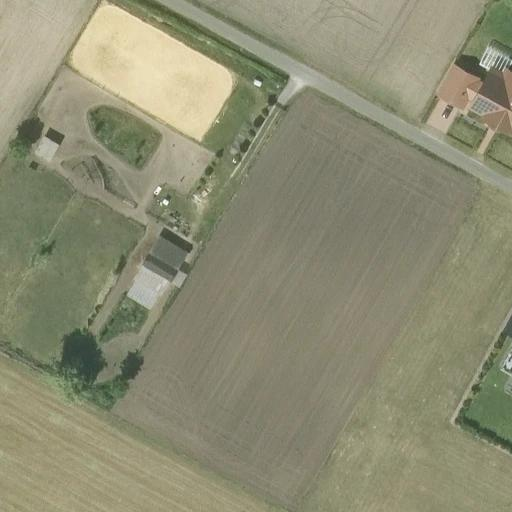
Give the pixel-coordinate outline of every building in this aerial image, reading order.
[(455,64),(440,92),(462,104),(468,94),(477,79),(478,76),(455,64)] [(511,70),(508,68),(504,74),(492,68),(484,82),(477,79),(468,94),(475,98),(472,103),(486,111),(485,114),(510,128),(511,125),(511,70)] [(55,159),(64,144),(51,136),(42,151),(55,159)] [(157,236),(145,280),(154,283),(157,273),(181,279),(190,244),(157,236)] [(511,317),(506,328),(511,330),(511,346),(502,366),(511,371),(511,317)]
